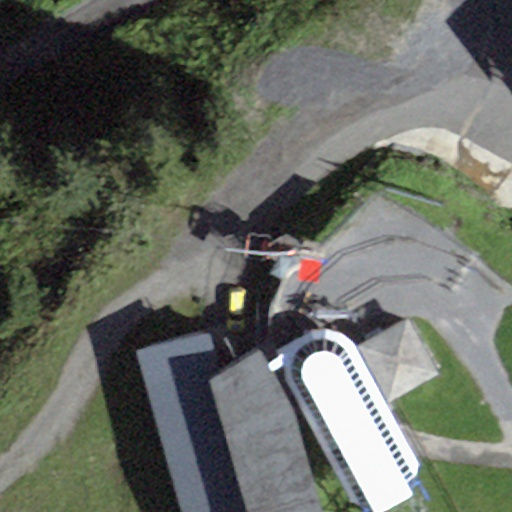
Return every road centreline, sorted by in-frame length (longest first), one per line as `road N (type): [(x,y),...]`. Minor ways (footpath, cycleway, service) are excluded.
road 1 (track): [(0,480),(57,423),(122,331),(185,272),(332,157),(502,80)]
road 2 (track): [(0,71),(124,0)]
